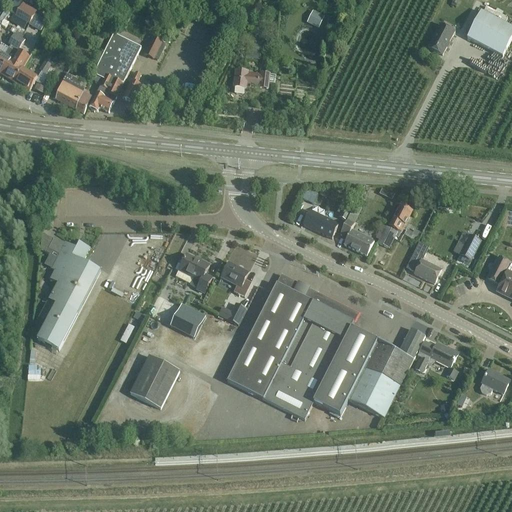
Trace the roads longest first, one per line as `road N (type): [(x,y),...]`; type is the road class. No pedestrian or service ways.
road 1 (tertiary): [(511,349),(257,229),(244,215)]
road 2 (primary): [(511,181),(241,151)]
road 3 (primary): [(241,151),(0,124)]
road 4 (unclassified): [(44,222),(244,215)]
